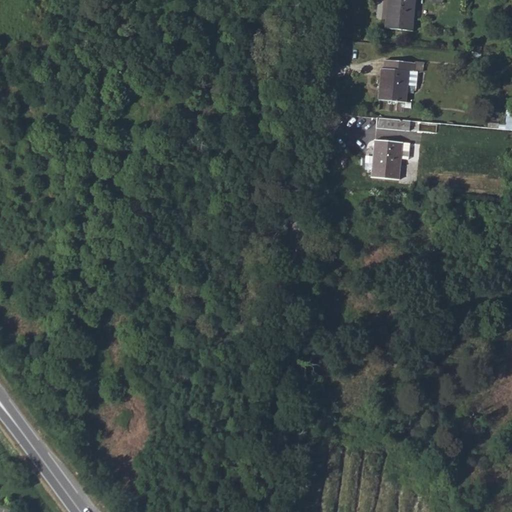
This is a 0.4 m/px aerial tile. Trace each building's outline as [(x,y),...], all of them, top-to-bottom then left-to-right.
[(386,0),(384,29),(413,31),(415,0),(386,0)] [(378,99),(406,103),(408,85),(410,62),(386,59),(385,68),(381,68),(378,99)] [(410,62),(408,85),(416,86),(417,73),(413,73),(414,63),(410,62)] [(377,118),(376,128),(404,131),(404,121),(377,118)] [(404,121),(404,131),(412,131),(413,121),(404,121)] [(413,121),(412,131),(424,132),(424,134),(436,135),(437,123),(413,121)] [(371,179),(399,181),(401,160),(402,143),(374,140),(371,179)] [(402,143),(401,160),(409,160),(410,144),(402,143)] [(341,511),(373,511),(374,501),(343,498),(341,511)]
